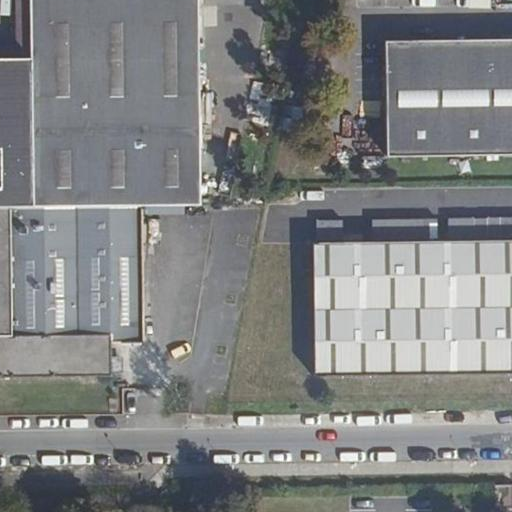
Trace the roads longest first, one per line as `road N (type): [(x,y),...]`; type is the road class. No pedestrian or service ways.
road 1 (residential): [(212,449),(511,444)]
road 2 (unclassified): [(0,451),(212,449)]
